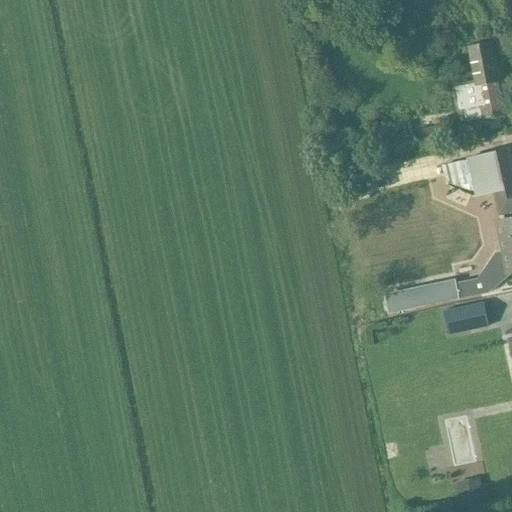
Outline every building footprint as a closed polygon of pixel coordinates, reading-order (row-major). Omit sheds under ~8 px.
[(484,119),(503,115),(497,83),(498,83),(493,56),(511,52),(511,36),(510,29),(488,33),(490,44),(469,48),(476,81),(453,86),(458,114),(465,113),(466,123),(484,119)] [(455,142),(452,125),(418,131),(420,148),(455,142)] [(511,212),(511,164),(508,150),(442,167),(444,179),(450,185),(474,192),(476,198),(494,194),(499,215),(511,212)] [(511,221),(497,225),(502,251),(497,253),(480,277),(456,282),(455,279),(389,293),(393,312),(459,298),(459,299),(487,293),(510,273),(511,272),(511,221)] [(444,312),(449,333),(469,329),(464,307),(444,312)] [(480,479),(457,483),(459,491),(452,493),(456,511),(469,511),(492,507),(488,485),(481,487),(480,479)]
